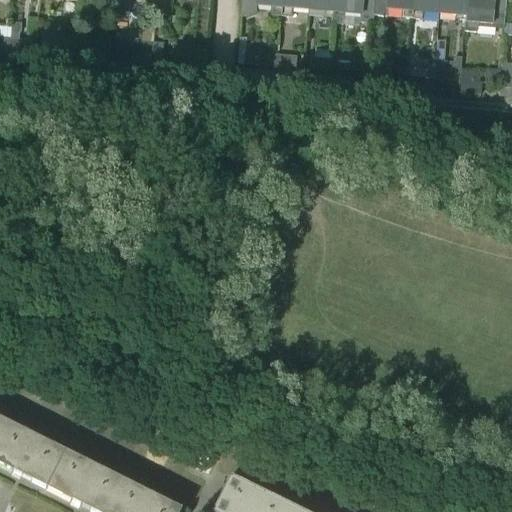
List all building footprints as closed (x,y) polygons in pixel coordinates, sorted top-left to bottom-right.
[(241,0),(240,19),(254,14),(255,6),(270,8),(269,17),(280,18),(281,0),(241,0)] [(281,0),(280,18),(290,19),(291,10),(307,11),(307,0),(281,0)] [(307,0),(307,11),(333,13),(334,0),(307,0)] [(334,0),(333,13),(359,16),(358,24),(371,26),(373,0),(334,0)] [(376,0),(375,18),(385,19),(386,10),(401,11),(400,20),(411,21),(413,0),(376,0)] [(413,0),(411,21),(421,22),(422,13),(438,15),(439,0),(413,0)] [(464,17),(465,0),(439,0),(438,15),(464,17)] [(493,0),(465,0),(464,17),(465,17),(464,32),(476,33),(476,27),(497,29),(498,18),(492,18),(493,0)] [(40,35),(38,58),(47,59),(49,36),(40,35)] [(49,36),(47,59),(59,60),(61,37),(49,36)] [(61,37),(59,60),(71,61),(74,38),(61,37)] [(74,38),(71,61),(84,62),(86,40),(74,38)] [(0,39),(0,62),(7,63),(9,41),(0,39)] [(86,40),(84,62),(97,63),(99,41),(86,40)] [(9,41),(7,63),(20,64),(21,42),(9,41)] [(99,41),(97,63),(106,64),(108,41),(99,41)] [(21,42),(20,64),(29,65),(31,42),(21,42)] [(117,42),(114,64),(124,65),(126,43),(117,42)] [(126,43),(124,65),(136,66),(138,44),(126,43)] [(138,44),(136,66),(149,68),(151,45),(138,44)] [(151,45),(149,68),(158,68),(160,46),(151,45)] [(171,47),(169,69),(178,70),(180,48),(171,47)] [(180,48),(178,70),(190,71),(192,49),(180,48)] [(192,49),(190,71),(203,72),(205,50),(192,49)] [(243,53),(242,65),(275,68),(275,66),(276,56),(243,53)] [(276,56),(275,66),(294,67),(295,58),(276,56)] [(310,59),(309,69),(328,70),(329,61),(310,59)] [(329,61),(328,70),(347,72),(348,62),(329,61)] [(368,65),(366,91),(388,93),(390,67),(368,65)] [(407,68),(406,78),(433,80),(434,70),(407,68)] [(441,71),(440,81),(459,83),(459,73),(441,71)] [(459,73),(459,83),(478,84),(479,74),(459,73)] [(459,83),(458,95),(480,97),(481,85),(478,84),(459,83)] [(0,421),(0,468),(87,511),(178,511),(179,511),(0,421)] [(296,511),(228,478),(211,511),(296,511)]
